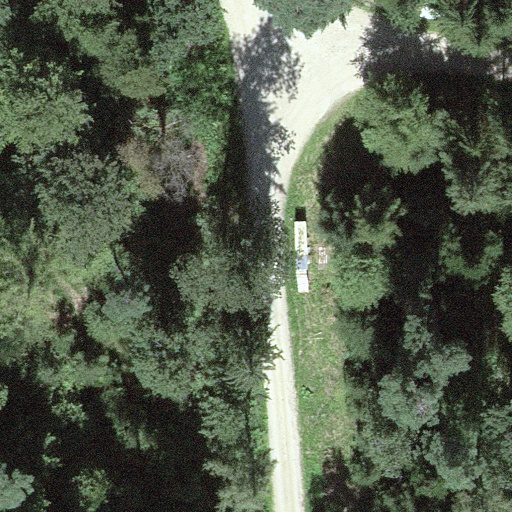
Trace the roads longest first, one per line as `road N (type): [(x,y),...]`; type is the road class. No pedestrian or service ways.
road 1 (track): [(319,511),(258,29)]
road 2 (track): [(37,25),(258,29),(463,61),(511,78)]
